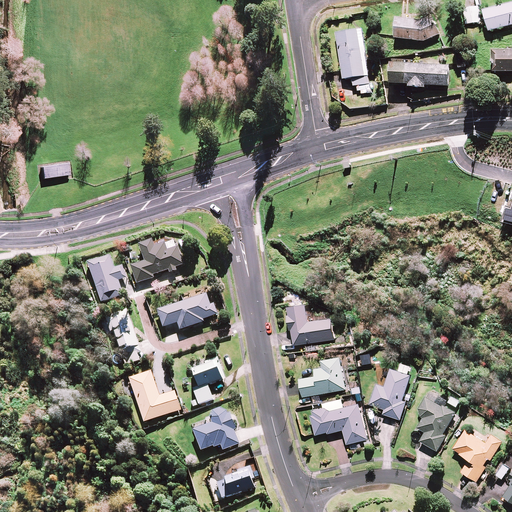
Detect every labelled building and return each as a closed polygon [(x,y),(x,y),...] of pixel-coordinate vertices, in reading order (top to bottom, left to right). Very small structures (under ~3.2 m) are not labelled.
[(511,23),(511,1),(485,9),(490,30),(511,23)] [(481,22),(479,5),(463,7),(465,24),(481,22)] [(441,33),(434,16),(428,18),(398,16),(396,37),(426,39),(441,33)] [(354,85),(357,85),(358,91),(361,91),(361,93),(371,92),(370,82),(363,28),(338,31),(344,77),(353,76),(354,85)] [(511,69),(511,47),(494,48),(494,69),(511,69)] [(450,63),(393,61),(392,81),(410,82),(410,85),(426,85),(426,83),(449,84),(450,63)] [(68,174),(67,163),(41,165),(42,176),(68,174)] [(183,263),(175,238),(165,241),(165,239),(153,243),(152,240),(141,243),(146,260),(132,264),(138,282),(155,277),(154,273),(169,268),(170,271),(177,269),(176,266),(183,263)] [(114,267),(112,258),(91,265),(102,301),(123,294),(118,279),(127,276),(123,264),(114,267)] [(203,318),(217,312),(213,302),(211,303),(206,291),(158,309),(164,326),(178,321),(180,328),(204,320),(203,318)] [(309,320),(307,303),(288,305),(294,345),(335,339),(332,317),(309,320)] [(139,343),(128,310),(107,317),(112,331),(115,330),(122,349),(139,343)] [(200,387),(208,384),(225,378),(216,354),(200,360),(201,364),(193,367),(200,387)] [(347,388),(341,356),(322,359),(324,366),(316,368),(317,375),(301,377),(304,396),(347,388)] [(401,362),(399,371),(391,369),(386,386),(378,384),(373,403),(386,407),(384,414),(401,419),(406,401),(403,400),(411,374),(414,366),(401,362)] [(160,395),(152,370),(130,377),(145,421),(181,409),(175,390),(160,395)] [(214,399),(208,384),(200,387),(194,389),(197,398),(192,401),(194,406),(214,399)] [(461,399),(451,394),(448,401),(457,406),(461,399)] [(440,395),(436,401),(427,396),(418,411),(425,415),(419,427),(427,431),(421,441),(438,450),(446,435),(444,434),(456,411),(444,404),(447,399),(440,395)] [(345,406),(343,397),(323,402),(324,406),(311,409),(317,434),(344,428),(348,443),(369,438),(361,402),(345,406)] [(228,408),(211,415),(213,422),(194,429),(202,450),(221,442),(224,449),(239,443),(234,428),(236,428),(228,408)] [(477,481),(486,466),(484,465),(488,458),(490,460),(503,441),(492,433),(487,442),(466,429),(454,448),(470,459),(462,471),(477,481)] [(511,467),(504,462),(496,474),(503,478),(511,467)] [(226,476),(227,479),(232,495),(255,487),(252,478),(254,477),(251,468),(226,476)]
